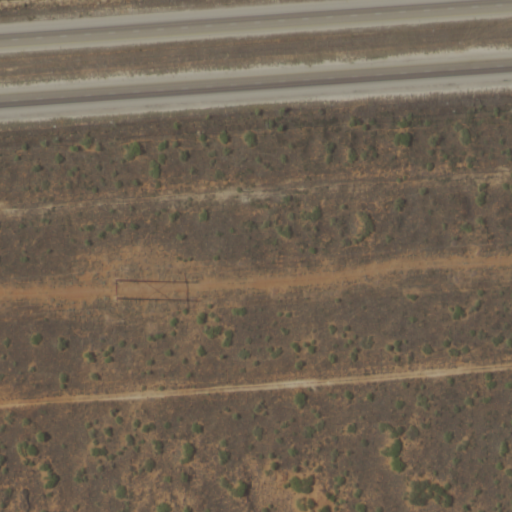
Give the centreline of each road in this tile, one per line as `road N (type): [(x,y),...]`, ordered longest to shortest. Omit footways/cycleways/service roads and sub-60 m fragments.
road 1 (trunk): [(511,2),(0,39)]
road 2 (trunk): [(0,99),(511,63)]
